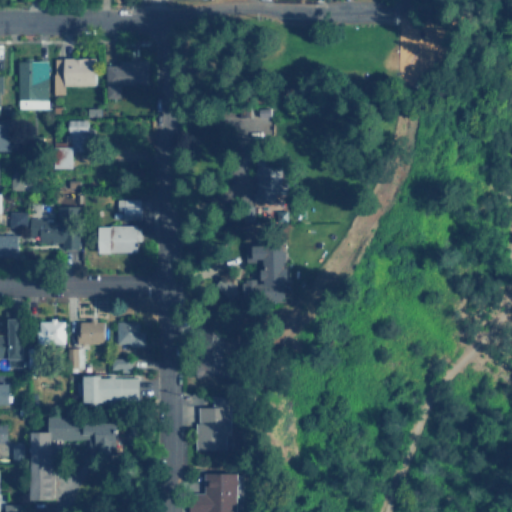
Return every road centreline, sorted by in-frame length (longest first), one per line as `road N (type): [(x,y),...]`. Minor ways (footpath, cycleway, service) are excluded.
road 1 (residential): [(166,511),(161,19)]
road 2 (residential): [(161,19),(201,7),(378,8),(400,0)]
road 3 (residential): [(165,283),(0,283)]
road 4 (residential): [(0,20),(161,19)]
